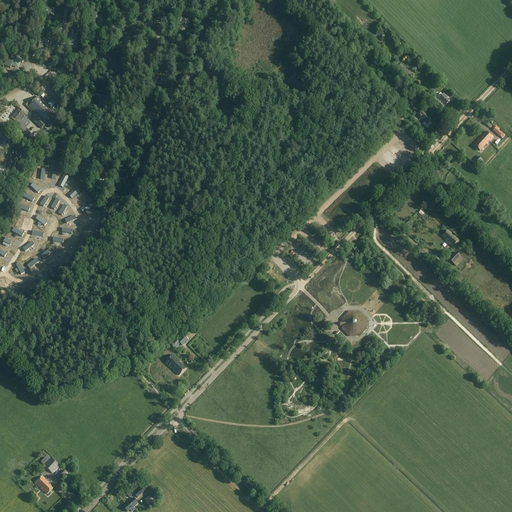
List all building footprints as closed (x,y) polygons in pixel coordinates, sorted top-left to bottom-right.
[(138,0),(136,7),(140,8),(141,8),(142,4),(145,4),(146,0),(138,0)] [(44,12),(47,12),(47,16),(54,16),(54,9),(48,9),(48,7),(44,7),(44,12)] [(163,22),(166,14),(160,13),(160,11),(156,10),(155,14),(158,15),(157,20),(163,22)] [(94,19),(97,18),(98,23),(104,23),(104,15),(98,15),(98,14),(94,14),(94,19)] [(178,23),(181,23),(182,27),(188,27),(188,19),(182,19),(182,18),(178,18),(178,23)] [(68,46),(72,46),(73,46),(73,41),(76,41),(77,34),(73,34),(73,35),(69,35),(68,46)] [(133,35),(129,34),(127,38),(124,37),(122,43),(125,45),(125,44),(129,45),(133,35)] [(38,49),(41,50),(42,50),(43,45),(46,46),(48,39),(44,38),(44,39),(40,38),(38,49)] [(23,63),(25,58),(18,55),(17,58),(13,56),(11,61),(8,59),(5,66),(11,68),(12,66),(16,68),(16,67),(18,66),(19,67),(20,62),(23,63)] [(118,60),(114,60),(113,60),(113,65),(110,65),(110,72),(114,72),(114,71),(118,71),(118,60)] [(300,77),(295,73),(288,81),(293,85),(300,77)] [(441,93),(437,97),(439,99),(438,99),(445,106),(449,101),(447,99),(448,97),(444,94),(443,95),(441,93)] [(107,96),(103,96),(102,100),(99,100),(98,107),(102,107),(102,106),(106,106),(107,96)] [(408,103),(412,107),(419,100),(414,96),(408,103)] [(60,118),(54,112),(57,110),(53,106),(51,108),(40,97),(29,107),(35,114),(31,118),(33,120),(32,121),(41,129),(46,125),(50,128),(60,118)] [(434,102),(442,109),(444,106),(437,99),(434,102)] [(222,105),(231,112),(235,107),(225,100),(222,105)] [(33,140),(35,138),(29,134),(31,132),(21,124),(25,120),(24,119),(27,116),(19,109),(11,118),(15,122),(16,125),(14,128),(24,137),(21,139),(27,144),(31,139),(33,140)] [(417,116),(427,125),(432,120),(426,114),(427,113),(423,109),(417,116)] [(409,118),(419,127),(421,125),(411,116),(409,118)] [(76,117),(75,125),(82,126),(83,126),(84,119),(82,119),(82,118),(76,117)] [(42,140),(47,144),(53,133),(51,131),(42,140)] [(487,145),(493,138),(486,132),(478,141),(479,141),(474,146),(480,151),(486,144),(487,145)] [(94,141),(98,144),(101,141),(104,143),(108,138),(105,136),(101,133),(101,134),(94,141)] [(58,150),(65,151),(66,151),(67,145),(65,145),(65,143),(59,143),(58,150)] [(81,169),(87,170),(89,170),(90,164),(89,164),(89,162),(82,161),(81,169)] [(118,179),(125,180),(127,180),(128,174),(126,174),(126,172),(120,171),(118,179)] [(96,188),(103,190),(105,190),(105,184),(104,183),(104,182),(97,181),(96,188)] [(116,206),(118,207),(120,201),(119,201),(119,199),(113,197),(110,204),(116,206)] [(460,242),(453,236),(451,235),(451,234),(447,230),(442,236),(445,240),(453,248),(460,242)] [(359,243),(352,249),(356,253),(358,251),(357,250),(362,246),(359,243)] [(456,252),(449,260),(450,261),(449,262),(453,265),(454,264),(454,265),(456,262),(458,264),(461,261),(460,261),(462,258),(456,252)] [(443,269),(446,264),(437,257),(433,262),(443,269)] [(366,321),(366,319),(359,312),(349,312),(342,319),(342,322),(340,322),(340,327),(342,327),(342,329),(349,336),(359,336),(366,329),(366,327),(369,327),(369,321),(366,321)] [(165,363),(170,368),(171,368),(179,376),(186,369),(179,362),(180,362),(173,355),(165,363)] [(368,379),(374,373),(368,368),(362,374),(368,379)] [(290,390),(285,395),(287,396),(283,400),(285,402),(294,394),(290,390)] [(52,474),(60,467),(51,459),(44,466),(52,474)] [(57,477),(60,480),(66,473),(63,470),(57,477)] [(47,495),(54,488),(50,485),(49,486),(47,483),(48,482),(42,477),(36,484),(43,492),(44,491),(47,495)] [(138,498),(143,494),(143,495),(146,492),(145,492),(147,490),(144,486),(134,495),(138,498)] [(153,497),(147,503),(149,506),(150,506),(152,508),(159,501),(157,499),(156,500),(153,497)] [(125,505),(126,506),(124,508),(127,511),(130,510),(130,511),(138,504),(134,498),(125,505)]
